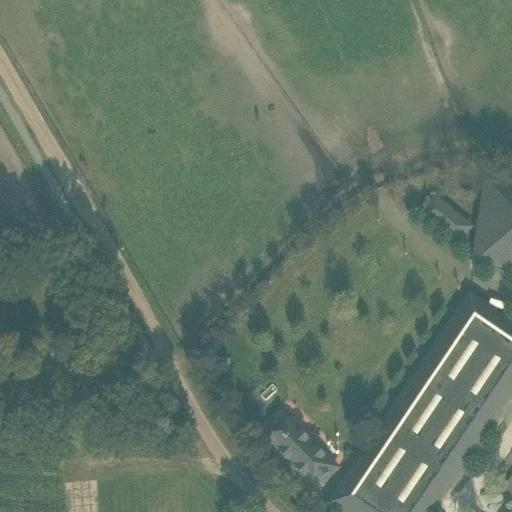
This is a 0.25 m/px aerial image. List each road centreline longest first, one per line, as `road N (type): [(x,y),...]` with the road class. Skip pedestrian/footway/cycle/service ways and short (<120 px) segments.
road 1 (track): [(154,347),(96,226),(0,61)]
road 2 (residential): [(270,511),(154,347)]
road 3 (unknown): [(166,366),(0,363)]
